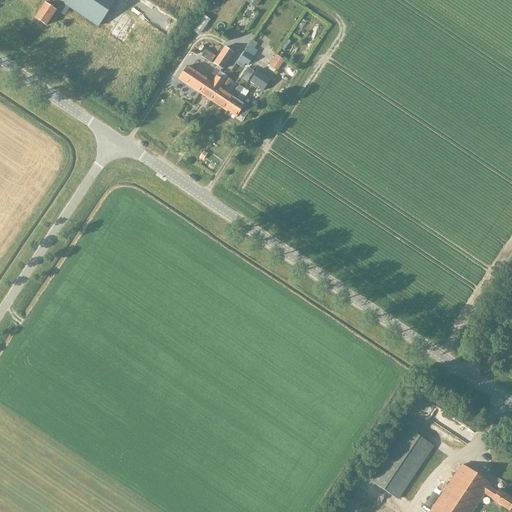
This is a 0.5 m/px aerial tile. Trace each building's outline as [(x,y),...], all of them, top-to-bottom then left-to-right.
[(97,27),(115,0),(49,0),(46,5),(44,4),(34,19),(45,26),(55,11),(54,10),(59,1),(97,27)] [(247,64),(251,57),(261,61),(265,51),(246,43),(238,60),(247,64)] [(225,46),(214,62),(218,64),(222,67),(223,68),(234,52),(225,46)] [(209,60),(212,54),(203,49),(200,55),(209,60)] [(267,64),(276,70),(283,58),(274,52),(267,64)] [(216,77),(219,73),(222,67),(218,64),(207,80),(207,81),(198,93),(210,101),(224,82),(223,82),(216,77)] [(207,81),(207,80),(186,67),(178,80),(186,85),(187,85),(198,93),(207,81)] [(257,83),(264,76),(257,68),(249,75),(257,83)] [(231,97),(223,91),(227,86),(227,87),(231,81),(226,78),(223,82),(224,82),(210,101),(223,109),(231,97)] [(231,97),(223,109),(234,117),(235,118),(238,113),(245,117),(250,109),(243,105),(244,105),(243,104),(243,105),(235,100),(243,89),(238,86),(231,97)] [(412,409),(447,432),(451,425),(435,414),(436,412),(418,400),(412,409)] [(400,413),(396,419),(408,427),(412,421),(400,413)] [(370,481),(397,500),(433,446),(405,428),(370,481)] [(471,511),(484,494),(489,486),(490,484),(461,465),(429,511),(471,511)] [(489,486),(484,494),(492,499),(492,500),(509,511),(511,506),(511,499),(498,490),(497,492),(489,486)]
